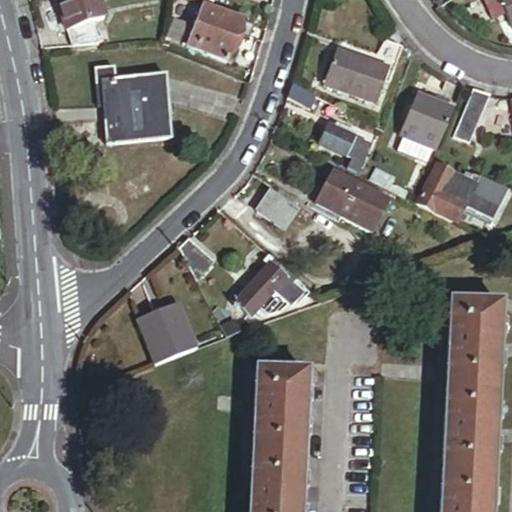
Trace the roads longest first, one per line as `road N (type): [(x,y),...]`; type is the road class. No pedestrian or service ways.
road 1 (residential): [(43,336),(208,191),(242,146),(293,0)]
road 2 (tertiary): [(0,27),(26,168),(43,336)]
road 3 (residential): [(399,0),(450,53),(511,73)]
road 4 (tertiary): [(43,336),(32,469)]
